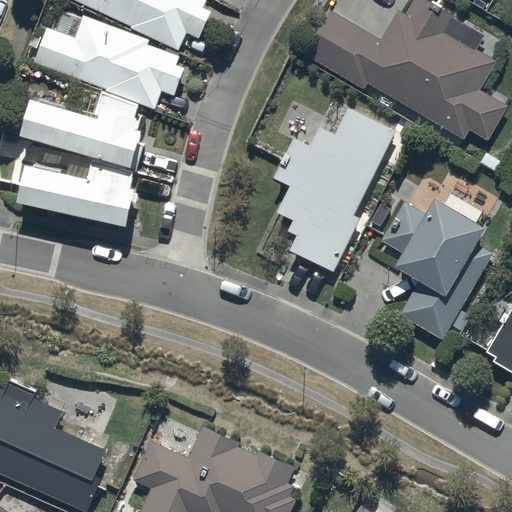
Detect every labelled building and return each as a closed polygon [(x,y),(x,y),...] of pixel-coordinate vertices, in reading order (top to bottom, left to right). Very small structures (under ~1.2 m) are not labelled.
[(73,0),(179,52),(188,35),(199,41),(213,13),(205,10),(209,2),(205,0),(73,0)] [(330,10),(303,55),(362,91),(366,83),(461,141),(468,129),(487,140),(507,107),(479,90),(496,61),(476,49),(484,36),(423,0),(414,0),(405,16),(398,12),(381,41),(330,10)] [(48,29),(35,63),(106,90),(106,91),(155,110),(162,92),(175,97),(185,69),(176,66),(180,57),(149,45),(150,41),(85,16),(76,39),(48,29)] [(33,100),(22,138),(136,171),(144,144),(140,143),(143,133),(138,132),(144,113),(137,111),(139,106),(103,92),(94,119),(33,100)] [(289,252),(332,271),(397,130),(347,107),(335,134),(316,126),(307,147),(292,140),(274,179),(289,186),(276,215),(293,223),(288,233),(296,237),(289,252)] [(91,166),(88,180),(27,167),(19,205),(129,229),(134,204),(138,205),(140,192),(133,190),(136,176),(91,166)] [(485,230),(434,200),(425,214),(403,202),(381,242),(400,253),(392,267),(417,281),(398,315),(442,341),(492,253),(477,245),(485,230)] [(511,310),(510,309),(484,352),(494,358),(491,363),(511,375),(511,310)] [(0,473),(83,511),(87,511),(102,480),(95,477),(107,451),(55,427),(62,412),(0,382),(0,473)] [(133,481),(151,489),(141,511),(291,511),(296,500),(291,497),(295,487),(286,484),(294,466),(202,428),(201,432),(196,430),(189,446),(193,448),(190,457),(150,440),(133,481)]
